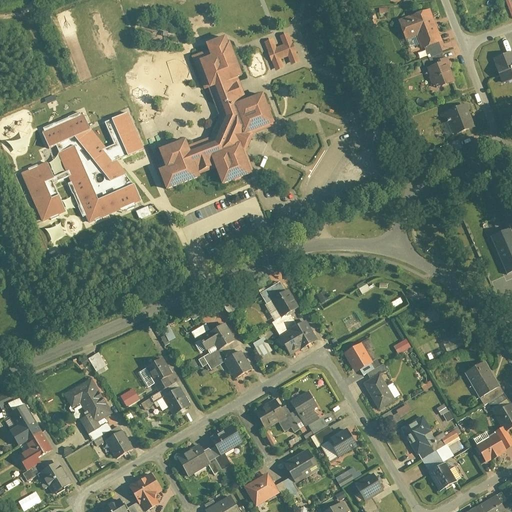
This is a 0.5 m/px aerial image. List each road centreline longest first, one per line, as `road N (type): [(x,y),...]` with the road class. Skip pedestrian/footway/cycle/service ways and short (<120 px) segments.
road 1 (residential): [(0,375),(252,256),(304,243),(387,250)]
road 2 (residential): [(79,511),(81,494),(317,359)]
road 3 (residential): [(411,196),(338,0)]
road 4 (residential): [(317,359),(328,364),(419,511)]
road 5 (residential): [(387,250),(431,274),(511,370)]
